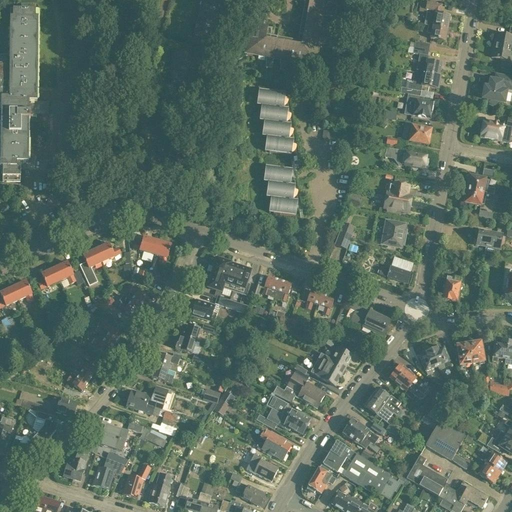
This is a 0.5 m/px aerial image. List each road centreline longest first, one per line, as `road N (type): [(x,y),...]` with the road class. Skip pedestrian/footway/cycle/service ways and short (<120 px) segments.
road 1 (residential): [(29,480),(143,345),(177,288),(197,231)]
road 2 (residential): [(197,231),(416,309)]
road 3 (residential): [(283,495),(416,309)]
road 4 (residential): [(0,264),(121,214),(197,231)]
road 5 (residential): [(416,309),(449,149)]
road 6 (residential): [(449,149),(475,0)]
